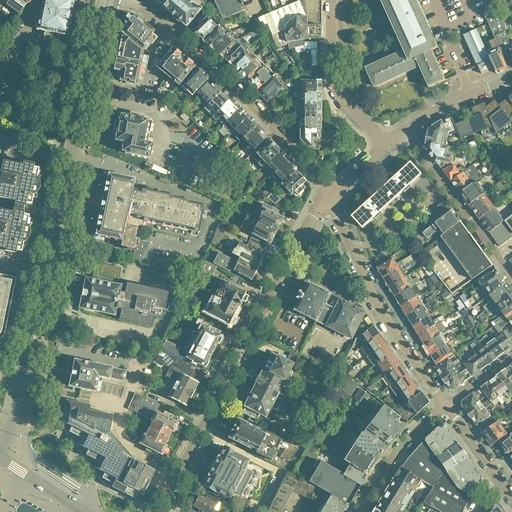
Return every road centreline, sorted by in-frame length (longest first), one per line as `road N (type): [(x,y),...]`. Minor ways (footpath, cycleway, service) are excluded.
road 1 (residential): [(0,449),(99,2)]
road 2 (residential): [(329,196),(292,250),(157,511)]
road 3 (residential): [(99,2),(135,6),(211,68),(329,196)]
road 4 (residential): [(446,405),(375,302),(329,196)]
road 5 (residential): [(511,278),(403,130)]
road 6 (residential): [(384,144),(333,79),(332,0)]
road 7 (residential): [(446,405),(388,461),(359,511)]
road 8 (residential): [(403,130),(511,79)]
